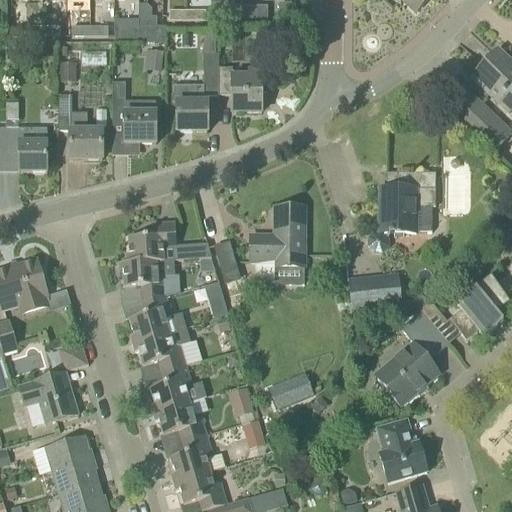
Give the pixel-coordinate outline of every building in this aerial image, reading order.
[(392,0),(400,8),(404,4),(415,16),(429,0),(392,0)] [(156,20),(152,20),(152,11),(147,7),(139,7),(139,20),(138,20),(138,30),(156,30),(156,20)] [(169,24),(186,24),(186,14),(168,14),(169,24)] [(204,14),(186,14),(186,24),(204,24),(204,14)] [(234,24),(234,14),(216,14),(216,24),(234,24)] [(252,14),(234,14),(234,24),(252,24),(252,14)] [(138,30),(138,35),(138,46),(166,46),(166,29),(156,30),(138,30)] [(42,40),(42,30),(23,30),(23,40),(42,40)] [(42,40),(60,40),(60,30),(42,30),(42,40)] [(72,40),(90,40),(90,30),(72,30),(72,40)] [(108,40),(108,39),(108,30),(90,30),(90,40),(108,40)] [(138,35),(126,35),(121,35),(121,46),(138,46),(138,35)] [(511,69),(497,55),(483,69),(472,81),(508,116),(511,111),(511,69)] [(176,136),(207,136),(207,99),(219,99),(219,70),(219,56),(204,56),(203,89),(173,89),(173,106),(176,106),(176,136)] [(58,68),(58,86),(75,86),(75,68),(58,68)] [(266,91),(267,76),(249,76),(249,80),(232,79),(232,70),(219,70),(219,99),(231,99),(231,116),(261,116),(261,91),(266,91)] [(139,147),(156,147),(156,116),(155,116),(155,105),(126,104),(126,86),(112,86),(111,154),(139,154),(139,147)] [(447,116),(491,158),(509,139),(483,114),(485,111),(468,94),(447,116)] [(86,116),(72,116),(72,98),(58,99),(58,135),(69,134),(69,163),(102,163),(102,134),(86,134),(86,116)] [(5,108),(5,124),(18,124),(18,108),(5,108)] [(19,177),(47,177),(47,132),(0,132),(0,164),(19,165),(19,177)] [(397,156),(400,156),(400,190),(399,192),(380,192),(379,236),(375,236),(368,242),(368,251),(374,257),(383,257),(389,251),(389,243),(382,236),(415,236),(416,205),(428,205),(428,156),(432,156),(432,155),(397,154),(397,156)] [(303,289),(304,211),(274,211),(274,240),(250,240),(249,267),(274,268),(274,289),(303,289)] [(501,234),(508,242),(511,237),(511,220),(506,225),(509,228),(501,234)] [(129,258),(125,258),(126,267),(163,264),(163,252),(176,252),(175,226),(151,228),(151,240),(128,241),(129,258)] [(212,248),(218,287),(236,284),(230,245),(212,248)] [(37,264),(0,274),(0,306),(3,316),(18,312),(20,320),(50,311),(37,264)] [(140,290),(140,305),(165,300),(164,279),(174,279),(173,264),(163,264),(126,267),(119,267),(119,275),(123,275),(124,291),(140,290)] [(348,282),(351,314),(402,308),(399,277),(348,282)] [(450,322),(465,344),(479,335),(483,340),(497,329),(496,328),(493,322),(498,319),(495,315),(511,303),(511,301),(508,304),(491,280),(476,292),(457,308),(461,314),(450,322)] [(171,320),(165,300),(140,305),(144,318),(129,322),(134,338),(130,339),(132,347),(186,331),(182,317),(171,320)] [(446,325),(431,306),(421,315),(438,335),(448,326),(446,325)] [(227,319),(223,307),(210,311),(213,323),(227,319)] [(438,335),(421,315),(409,324),(400,332),(413,347),(422,339),(437,357),(448,347),(438,335)] [(0,355),(0,357),(15,353),(16,352),(8,326),(0,327),(0,355)] [(158,366),(161,376),(186,369),(180,349),(191,346),(186,331),(132,347),(135,355),(138,354),(143,370),(158,366)] [(88,369),(82,347),(59,353),(66,375),(88,369)] [(439,378),(428,365),(413,347),(374,380),(383,390),(381,394),(384,398),(387,401),(391,400),(400,410),(439,378)] [(192,390),(186,369),(161,376),(165,387),(149,392),(154,407),(150,408),(153,417),(189,406),(185,392),(192,390)] [(45,428),(78,419),(65,376),(33,385),(33,386),(18,390),(24,411),(39,407),(45,428)] [(276,413),(311,399),(303,379),(267,393),(276,413)] [(253,416),(249,404),(232,409),(236,421),(253,416)] [(179,435),(182,446),(206,439),(200,417),(193,419),(189,406),(153,417),(155,425),(158,424),(163,439),(179,435)] [(387,487),(427,476),(418,446),(413,447),(406,423),(376,432),(383,456),(379,457),(387,487)] [(261,438),(246,443),(249,452),(264,448),(261,438)] [(185,457),(170,461),(174,477),(171,478),(173,486),(210,475),(209,475),(225,471),(222,458),(212,460),(206,439),(182,446),(185,457)] [(52,475),(91,463),(84,440),(45,451),(52,475)] [(59,498),(98,487),(91,463),(52,475),(59,498)] [(312,482),(325,487),(328,478),(316,473),(312,482)] [(201,511),(213,511),(218,511),(227,508),(220,487),(214,489),(210,475),(173,486),(176,494),(179,493),(184,509),(199,504),(201,511)] [(62,511),(97,511),(105,510),(98,487),(59,498),(62,511)] [(437,511),(436,509),(429,511),(422,489),(395,496),(399,511),(437,511)] [(251,511),(248,502),(227,508),(227,511),(251,511)]
